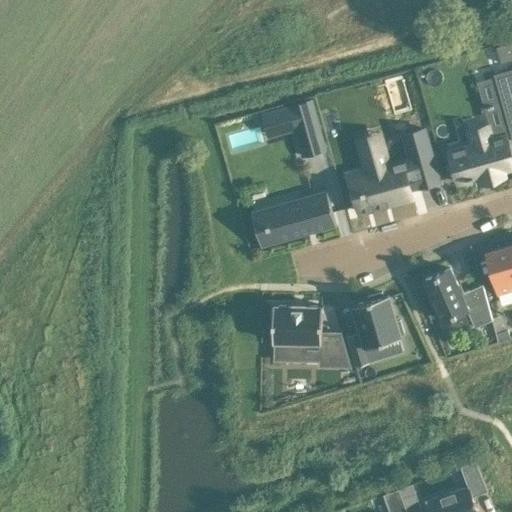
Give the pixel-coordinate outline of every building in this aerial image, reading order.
[(220,37),(225,63),(245,59),(240,33),(220,37)] [(501,62),(511,58),(511,40),(497,45),(501,62)] [(511,67),(494,73),(511,137),(511,67)] [(405,78),(340,91),(346,117),(384,109),(386,120),(412,114),(405,78)] [(312,99),(280,108),(281,109),(287,131),(296,128),(297,133),(320,127),(312,99)] [(473,142),(450,149),(457,173),(466,171),(468,179),(479,176),(481,183),(498,178),(497,171),(511,167),(511,157),(505,133),(492,137),(489,125),(470,130),(473,142)] [(367,170),(350,175),(360,211),(413,196),(411,187),(419,185),(439,179),(425,127),(405,133),(412,158),(389,164),(384,146),(362,152),(367,170)] [(271,241),(262,244),(262,246),(337,224),(327,188),(297,196),(297,197),(262,207),(266,222),(271,241)] [(511,288),(511,249),(510,244),(487,251),(499,292),(511,288)] [(468,308),(475,325),(493,317),(483,283),(462,292),(451,267),(426,278),(444,319),(468,308)] [(346,334),(356,365),(371,361),(370,360),(382,357),(378,342),(401,335),(401,334),(405,333),(400,318),(396,319),(389,293),(385,294),(384,290),(369,295),(370,299),(353,304),(361,329),(346,334)] [(292,304),(274,304),(274,340),(276,340),(275,358),(306,358),(306,340),(321,341),(321,364),(350,365),(340,332),(322,332),(323,305),(305,304),(305,303),(302,303),(302,304),(294,303),(292,303),(292,304)] [(508,328),(497,331),(499,340),(511,337),(508,328)] [(477,511),(473,498),(487,493),(475,461),(460,466),(467,485),(425,500),(429,511),(477,511)] [(408,511),(400,488),(384,493),(390,511),(408,511)]
